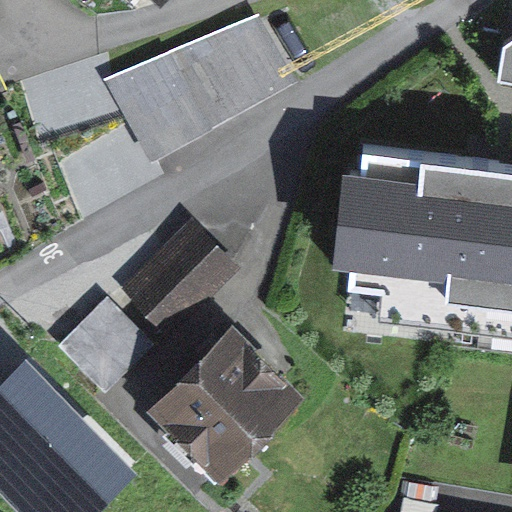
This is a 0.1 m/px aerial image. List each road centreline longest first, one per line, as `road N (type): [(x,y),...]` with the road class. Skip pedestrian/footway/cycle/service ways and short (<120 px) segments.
road 1 (residential): [(433,0),(192,181),(0,291)]
road 2 (residential): [(216,0),(81,32),(38,15)]
